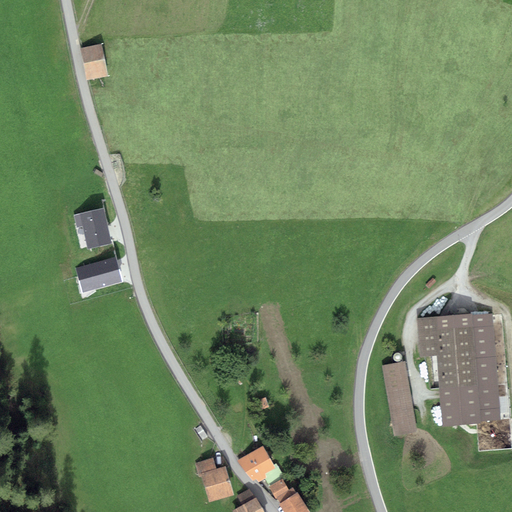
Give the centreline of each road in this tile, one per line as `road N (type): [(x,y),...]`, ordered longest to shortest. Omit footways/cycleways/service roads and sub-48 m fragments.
road 1 (unclassified): [(272,511),(160,343),(137,286),(66,0)]
road 2 (unclassified): [(511,200),(415,265),(386,302),(364,353),(358,408),(382,511)]
